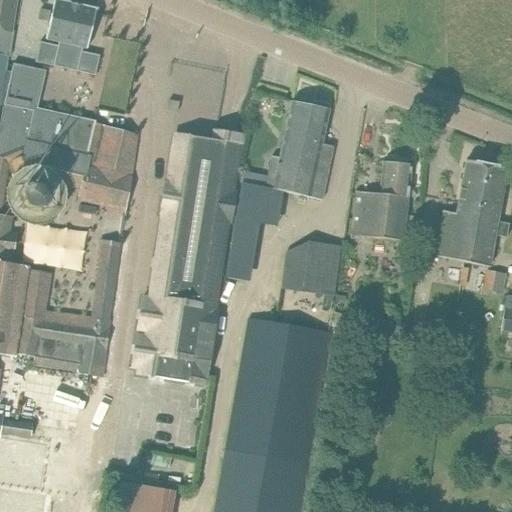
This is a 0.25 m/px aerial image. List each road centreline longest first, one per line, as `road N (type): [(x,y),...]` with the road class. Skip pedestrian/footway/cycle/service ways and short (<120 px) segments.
road 1 (residential): [(511,140),(165,0)]
road 2 (unknown): [(155,133),(215,116),(245,32)]
